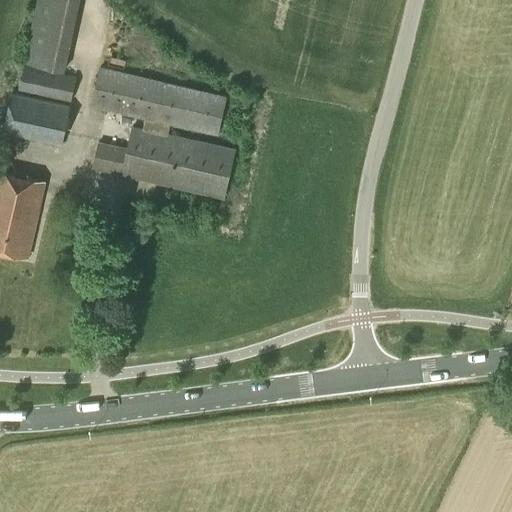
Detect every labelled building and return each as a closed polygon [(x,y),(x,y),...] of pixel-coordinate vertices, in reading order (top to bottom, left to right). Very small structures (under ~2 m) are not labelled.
[(64,71),(79,0),(36,0),(24,62),(64,71)] [(71,101),(77,76),(24,64),(18,89),(71,101)] [(217,131),(225,94),(100,66),(92,103),(146,116),(143,128),(133,125),(128,147),(99,140),(93,165),(223,195),(234,148),(167,133),(169,120),(217,131)] [(62,145),(71,104),(12,91),(3,132),(62,145)] [(0,249),(27,255),(44,180),(0,170),(0,249)]
